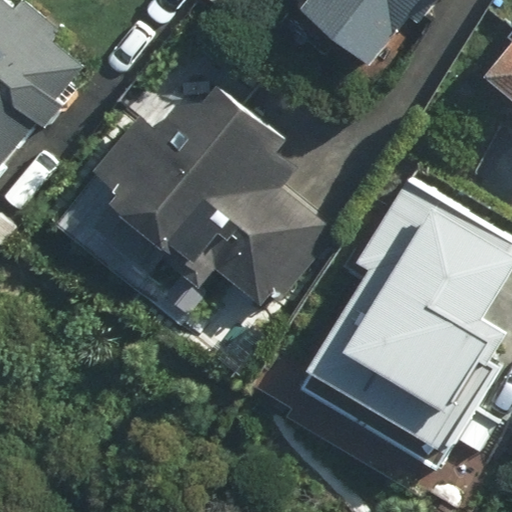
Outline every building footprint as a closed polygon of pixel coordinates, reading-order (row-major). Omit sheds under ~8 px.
[(59,173),(32,149),(56,123),(64,130),(87,105),(78,98),(101,72),(69,44),(74,38),(30,0),(26,0),(23,3),(19,0),(0,0),(0,181),(2,183),(0,185),(0,238),(13,249),(49,208),(38,197),(59,173)] [(326,0),(320,7),(388,60),(409,34),(419,42),(451,0),(326,0)] [(511,54),(498,71),(511,82),(511,54)] [(234,266),(272,300),(290,298),(338,245),(336,222),(293,184),(310,166),(291,149),(301,137),(219,65),(167,124),(153,111),(64,211),(151,288),(178,258),(213,289),(234,266)] [(473,313),(511,250),(511,238),(419,180),(299,370),(434,455),(509,336),(473,313)]
